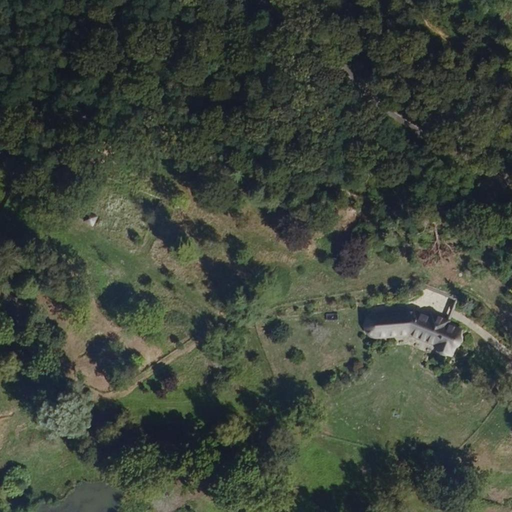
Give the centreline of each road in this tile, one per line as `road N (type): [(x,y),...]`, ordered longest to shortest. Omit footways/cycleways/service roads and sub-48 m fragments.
road 1 (track): [(511,192),(446,221),(54,116)]
road 2 (unclassified): [(511,187),(360,87),(287,0)]
